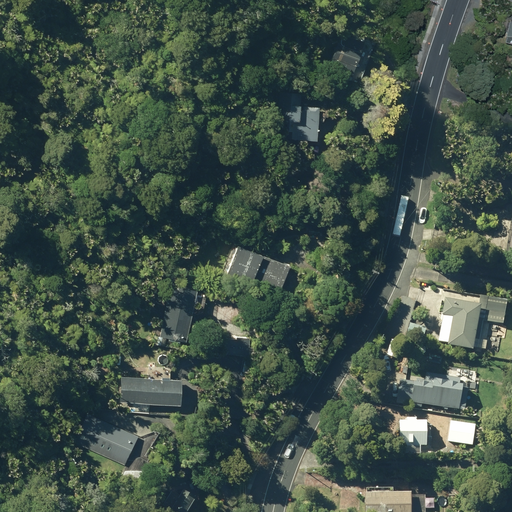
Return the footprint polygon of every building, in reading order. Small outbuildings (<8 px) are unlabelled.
[(332,67),(356,77),(370,42),(346,32),(332,67)] [(288,138),(321,140),(323,108),(302,106),(303,93),(284,91),(280,131),(289,132),(288,138)] [(227,270),(280,290),(290,262),(238,242),(227,270)] [(162,334),(187,339),(198,287),(173,282),(162,334)] [(483,302),(481,319),(506,323),(510,298),(482,294),(481,302),(483,302)] [(483,302),(481,302),(447,296),(444,312),(445,312),(441,339),(451,341),(451,342),(476,347),(481,319),(483,302)] [(227,353),(249,353),(250,335),(238,334),(238,337),(228,336),(227,353)] [(467,382),(462,382),(463,376),(428,372),(427,378),(419,377),(418,381),(401,378),(398,401),(424,405),(424,403),(468,409),(471,387),(466,386),(467,382)] [(134,410),(152,410),(152,401),(181,401),(182,376),(122,375),(121,400),(135,401),(134,410)] [(75,440),(126,463),(139,433),(88,411),(75,440)] [(400,444),(429,444),(429,418),(400,418),(400,444)] [(450,440),(474,445),(477,424),(453,420),(450,440)] [(449,477),(449,495),(481,494),(480,477),(449,477)] [(175,509),(178,511),(189,511),(198,499),(186,491),(175,509)] [(370,491),(369,511),(414,511),(414,491),(370,491)]
